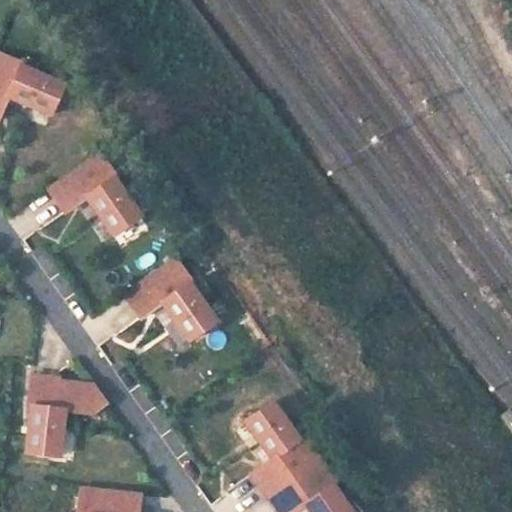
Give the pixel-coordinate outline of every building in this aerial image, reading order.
[(0,53),(0,109),(6,95),(27,104),(49,113),(62,83),(39,73),(19,65),(21,62),(0,53)] [(99,154),(47,190),(64,213),(86,198),(99,215),(113,235),(140,216),(126,198),(113,179),(115,177),(99,154)] [(174,260),(122,296),(138,319),(161,304),(173,321),(187,342),(215,322),(201,303),(188,285),(191,283),(174,260)] [(108,404),(95,385),(60,382),(60,379),(33,376),(30,406),(32,407),(29,435),(27,453),(61,457),(64,429),(66,411),(93,414),(108,404)] [(265,498),(320,459),(303,436),(298,439),(289,426),(273,403),(245,422),(261,444),(271,458),(249,474),(265,498)] [(320,459),(265,498),(275,511),(294,511),(304,506),(308,511),(349,511),(331,486),(335,483),(320,459)] [(138,511),(140,495),(80,488),(77,511),(138,511)]
